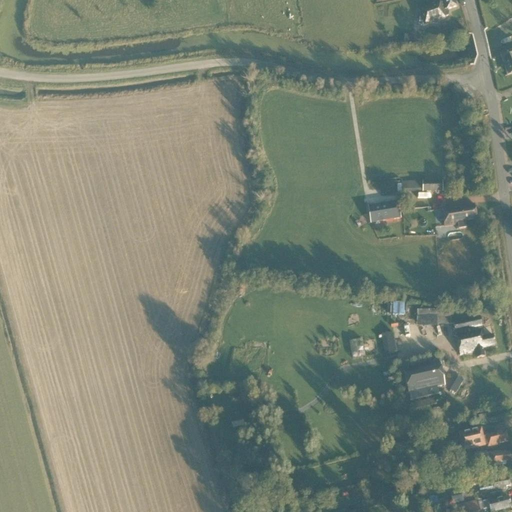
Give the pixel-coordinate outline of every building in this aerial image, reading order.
[(435,0),(435,5),(419,11),(420,15),(419,22),(423,23),(424,27),(445,19),(445,18),(448,17),(448,14),(447,10),(457,7),(453,0),(435,0)] [(399,35),(398,44),(408,43),(409,37),(399,35)] [(511,50),(500,56),(509,76),(511,74),(511,50)] [(422,193),(422,182),(401,183),(401,193),(422,193)] [(442,192),(442,182),(422,182),(422,193),(442,192)] [(372,206),(375,224),(401,219),(398,202),(372,206)] [(476,220),(474,205),(442,210),(444,228),(458,226),(458,230),(466,229),(465,221),(476,220)] [(452,324),(453,310),(418,310),(418,324),(452,324)] [(479,317),(460,321),(453,323),(453,326),(455,334),(482,328),(479,317)] [(482,328),(455,334),(460,358),(475,355),(476,359),(484,357),(483,350),(495,347),(493,335),(484,337),(482,328)] [(387,355),(398,352),(393,333),(382,336),(387,355)] [(439,361),(403,369),(408,394),(445,386),(439,361)] [(458,394),(465,381),(459,377),(452,390),(458,394)] [(293,378),(283,380),(288,411),(299,409),(293,378)] [(415,410),(437,404),(435,398),(413,405),(415,410)] [(251,411),(228,416),(230,424),(231,424),(243,422),(253,419),(251,411)] [(508,442),(505,432),(485,436),(486,439),(483,439),(481,429),(459,434),(463,451),(467,450),(468,451),(485,447),(485,446),(487,445),(488,449),(500,447),(499,444),(508,442)] [(426,442),(418,444),(420,451),(428,449),(426,442)] [(476,462),(488,459),(489,458),(490,467),(494,466),(494,467),(507,465),(506,463),(511,462),(510,454),(506,454),(505,451),(486,454),(486,453),(474,456),(476,462)] [(359,483),(369,481),(367,474),(358,476),(359,483)] [(474,477),(460,481),(461,485),(475,482),(474,477)] [(506,479),(506,477),(490,480),(490,481),(479,483),(481,491),(486,490),(491,489),(493,494),(507,490),(506,487),(510,487),(509,479),(506,479)] [(468,490),(467,485),(451,490),(452,495),(468,490)] [(396,501),(394,496),(382,499),(383,505),(396,501)] [(460,496),(451,498),(453,504),(462,502),(460,496)] [(502,500),(501,497),(487,501),(490,511),(496,511),(511,508),(508,498),(502,500)] [(427,509),(425,499),(418,501),(420,511),(427,509)] [(480,511),(477,502),(454,507),(455,511),(480,511)]
